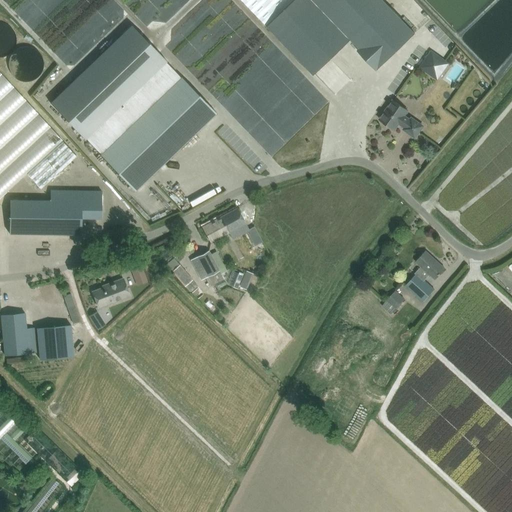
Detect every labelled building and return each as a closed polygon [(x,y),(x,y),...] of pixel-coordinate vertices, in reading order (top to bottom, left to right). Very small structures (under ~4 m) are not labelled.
[(239,0),(311,75),(349,39),(375,67),(415,32),(384,0),(239,0)] [(131,24),(50,103),(100,154),(135,191),(216,113),(181,76),(131,24)] [(423,62),(419,68),(437,80),(449,64),(444,60),(431,51),(423,62)] [(0,196),(26,173),(62,140),(0,73),(0,196)] [(355,109),(359,113),(379,95),(375,90),(355,109)] [(393,100),(380,119),(394,129),(399,123),(405,127),(403,129),(415,137),(423,126),(411,118),(410,120),(403,116),(407,110),(393,100)] [(26,173),(40,189),(76,156),(62,140),(26,173)] [(7,203),(7,208),(9,208),(9,233),(81,234),(81,218),(101,218),(102,191),(101,191),(101,200),(82,200),(82,190),(50,190),(50,200),(10,199),(9,203),(7,203)] [(445,197),(443,198),(458,212),(467,203),(461,198),(459,201),(455,198),(451,202),(445,197)] [(202,227),(207,235),(210,242),(229,232),(233,239),(249,230),(245,223),(242,216),(237,207),(202,227)] [(260,236),(252,241),(254,246),(262,241),(260,236)] [(209,251),(193,259),(203,278),(205,277),(209,286),(224,279),(221,273),(227,270),(217,251),(211,254),(209,251)] [(424,280),(429,274),(435,279),(439,275),(441,274),(440,273),(444,268),(434,258),(433,260),(425,253),(426,251),(416,262),(421,266),(415,273),(416,274),(405,285),(423,302),(434,289),(424,280)] [(167,264),(172,270),(171,271),(184,286),(185,286),(190,292),(197,286),(192,279),(192,278),(174,257),(167,264)] [(246,270),(240,286),(247,289),(253,273),(246,270)] [(144,272),(133,276),(137,285),(147,282),(144,272)] [(239,272),(233,287),(237,288),(243,273),(239,272)] [(92,291),(96,300),(98,307),(129,295),(126,287),(123,278),(107,284),(108,285),(92,291)] [(217,288),(225,283),(223,279),(214,284),(217,288)] [(375,312),(383,303),(367,288),(359,298),(375,312)] [(390,313),(404,299),(395,290),(381,305),(390,313)] [(1,315),(2,325),(4,355),(36,352),(35,337),(34,328),(26,328),(25,313),(1,315)] [(71,325),(37,328),(40,359),(73,356),(71,325)] [(27,362),(26,356),(14,357),(14,364),(27,362)] [(10,414),(0,423),(0,436),(26,462),(31,456),(15,439),(24,430),(19,425),(10,435),(6,431),(16,420),(10,414)] [(79,468),(66,481),(71,486),(83,473),(79,468)] [(53,478),(26,511),(34,511),(58,482),(53,478)]
